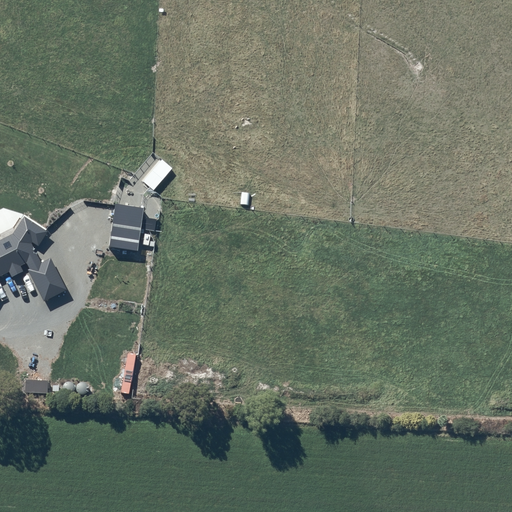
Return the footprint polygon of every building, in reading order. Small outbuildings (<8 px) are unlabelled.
[(174,173),(160,161),(141,183),(155,195),(174,173)] [(144,212),(114,208),(108,253),(138,257),(142,231),(143,221),(144,212)] [(0,275),(8,271),(10,276),(26,269),(43,300),(66,289),(48,258),(40,262),(30,241),(36,245),(46,232),(23,217),(11,233),(0,238),(0,275)] [(158,223),(143,221),(142,231),(157,233),(158,223)] [(0,362),(15,363),(16,355),(0,353),(0,362)]
